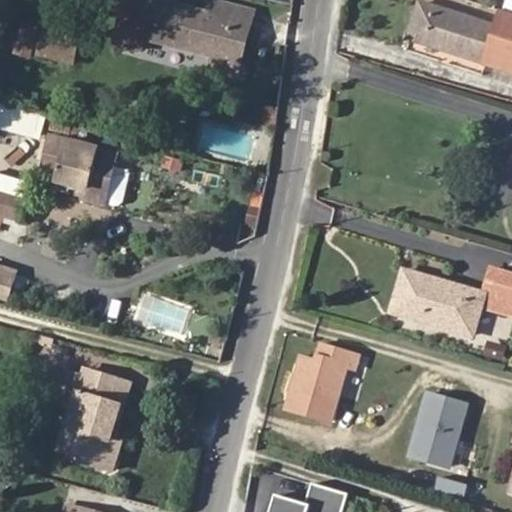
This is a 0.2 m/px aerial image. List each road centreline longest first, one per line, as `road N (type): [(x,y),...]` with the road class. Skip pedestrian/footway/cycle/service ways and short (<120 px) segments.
road 1 (residential): [(222,511),(310,111),(322,0)]
road 2 (unknown): [(279,241),(210,247),(175,291),(137,302),(86,290),(0,250)]
road 3 (unknown): [(317,49),(511,95)]
